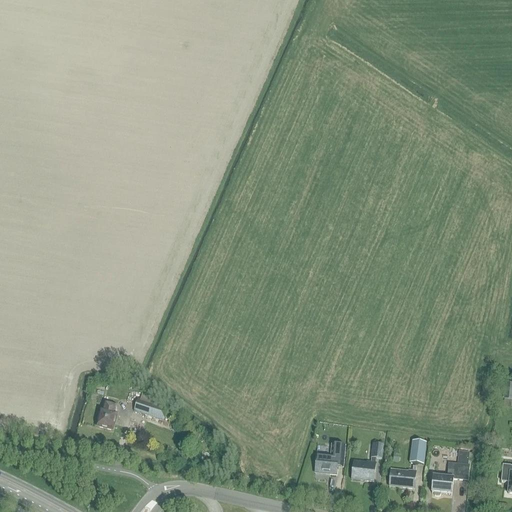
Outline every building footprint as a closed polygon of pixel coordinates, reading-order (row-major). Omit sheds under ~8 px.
[(502,400),(511,400),(511,383),(504,383),(502,400)] [(133,412),(164,422),(168,410),(137,400),(133,412)] [(116,421),(118,415),(115,415),(117,406),(105,403),(103,412),(101,411),(97,427),(113,431),(115,421),(116,421)] [(187,435),(197,439),(202,430),(192,426),(187,435)] [(411,463),(423,464),(425,442),(413,441),(411,463)] [(382,459),(383,445),(373,444),(371,463),(367,462),(367,464),(353,462),(351,480),(373,482),(375,464),(375,458),(382,459)] [(343,464),(345,451),(334,450),(333,457),(317,456),(315,474),(336,476),(337,464),(343,464)] [(459,451),(457,465),(468,466),(469,452),(459,451)] [(431,494),(434,494),(434,495),(434,496),(435,497),(437,497),(439,497),(440,496),(440,494),(451,496),(453,480),(468,482),(470,466),(468,466),(457,465),(448,464),(446,479),(433,477),(431,494)] [(511,467),(511,468),(502,467),(500,484),(509,485),(508,494),(511,494),(511,467)] [(414,490),(416,472),(408,472),(408,473),(391,471),(389,487),(414,490)]
